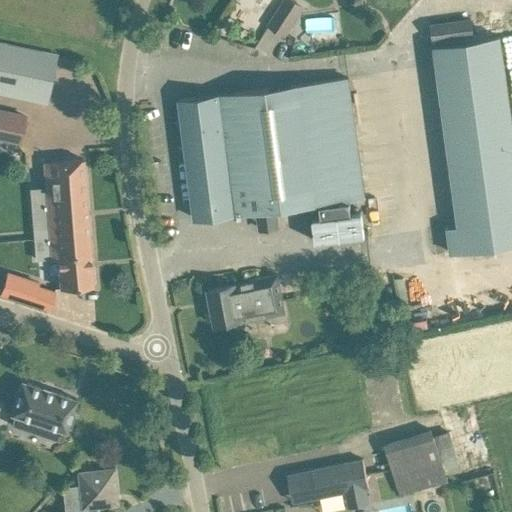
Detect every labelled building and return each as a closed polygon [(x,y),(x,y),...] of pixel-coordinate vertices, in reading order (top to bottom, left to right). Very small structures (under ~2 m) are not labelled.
[(281,0),(268,20),(286,32),(304,4),(297,0),(281,0)] [(347,0),(347,4),(352,9),(358,9),(363,5),(363,0),(347,0)] [(472,17),(430,21),(432,40),(474,35),(472,17)] [(511,244),(511,121),(500,35),(435,43),(460,224),(448,225),(451,252),(511,244)] [(56,54),(0,42),(0,92),(45,102),(56,54)] [(363,196),(347,77),(179,98),(195,217),(250,210),(251,213),(257,218),(260,217),(261,227),(277,225),(275,207),(363,196)] [(27,113),(0,107),(0,138),(21,143),(27,113)] [(46,184),(30,185),(32,211),(70,208),(70,206),(86,205),(83,158),(44,161),(46,184)] [(350,201),(320,204),(321,216),(313,217),(316,241),(364,235),(361,211),(351,212),(350,201)] [(32,211),(31,211),(32,228),(34,254),(36,254),(37,258),(52,257),(52,258),(58,258),(60,287),(93,284),(86,205),(70,206),(70,208),(32,211)] [(0,278),(0,288),(2,289),(1,291),(32,301),(38,282),(7,272),(4,280),(0,278)] [(234,283),(208,288),(215,324),(260,315),(284,311),(277,275),(234,283)] [(44,287),(45,301),(58,300),(57,286),(44,287)] [(364,325),(367,340),(392,334),(390,320),(364,325)] [(13,414),(13,413),(63,430),(65,431),(66,429),(66,428),(67,425),(70,427),(75,412),(71,411),(75,400),(76,397),(74,396),(74,397),(55,391),(55,390),(43,386),(42,387),(24,380),(21,379),(20,382),(21,382),(11,411),(11,410),(10,413),(13,414)] [(456,456),(448,431),(433,436),(430,428),(386,442),(401,492),(446,478),(440,461),(456,456)] [(368,498),(366,486),(369,486),(363,458),(311,468),(317,496),(327,494),(346,490),(348,502),(368,498)] [(120,503),(116,466),(79,471),(84,507),(120,503)]
